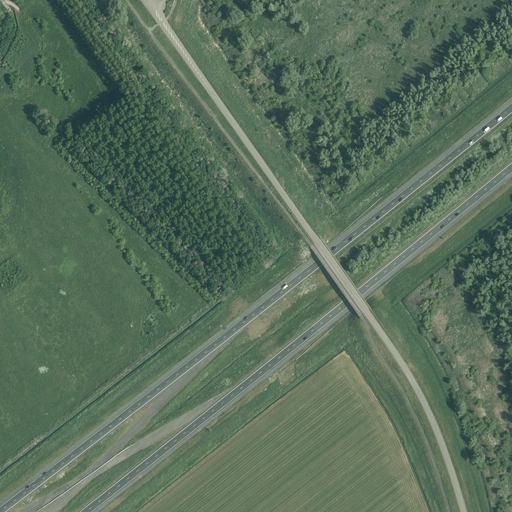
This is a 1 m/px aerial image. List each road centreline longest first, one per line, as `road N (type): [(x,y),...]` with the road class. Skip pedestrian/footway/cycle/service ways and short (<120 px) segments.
road 1 (motorway): [(511,106),(0,511)]
road 2 (tertiary): [(463,511),(439,437),(397,356),(151,7)]
road 3 (motorway): [(85,511),(511,166)]
